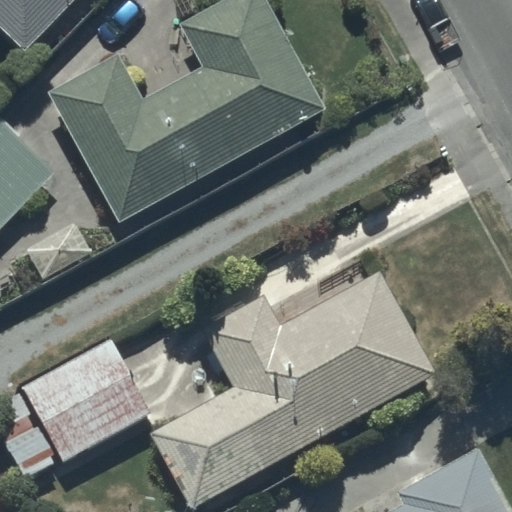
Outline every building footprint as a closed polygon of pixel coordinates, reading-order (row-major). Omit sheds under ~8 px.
[(0,0),(0,25),(26,50),(72,0),(0,0)] [(327,106),(268,0),(211,0),(180,18),(204,62),(141,97),(115,52),(47,90),(120,221),(327,106)] [(0,116),(0,226),(55,170),(0,116)] [(192,503),(437,369),(380,265),(279,320),(263,291),(202,324),(234,383),(151,428),(192,503)] [(56,447),(63,460),(153,408),(111,334),(22,385),(38,414),(2,435),(20,467),(56,447)] [(511,511),(511,507),(477,444),(395,489),(404,504),(388,511),(511,511)]
